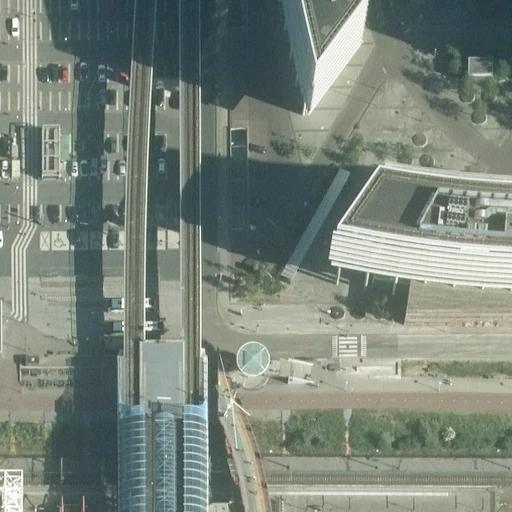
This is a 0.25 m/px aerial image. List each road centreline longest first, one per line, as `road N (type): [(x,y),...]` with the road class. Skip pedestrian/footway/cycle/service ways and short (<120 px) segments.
road 1 (unclassified): [(209,259),(207,0)]
road 2 (unclassified): [(0,264),(209,259)]
road 3 (unclassified): [(312,349),(511,349)]
road 4 (unclassified): [(312,349),(238,349),(219,333),(209,259)]
